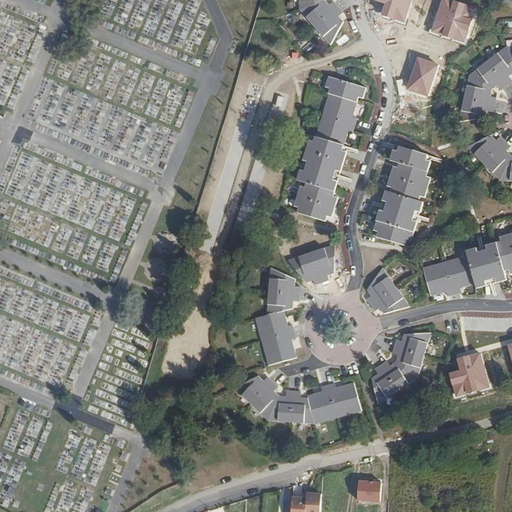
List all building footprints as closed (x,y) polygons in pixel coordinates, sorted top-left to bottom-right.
[(301,0),(302,11),(326,1),(325,0),(301,0)] [(414,0),(375,0),(375,1),(387,5),(383,18),(406,26),(414,0)] [(478,8),(451,0),(441,0),(431,33),(466,45),(478,8)] [(330,7),(326,1),(302,11),(332,46),(344,23),(339,18),(344,14),(335,2),(330,7)] [(511,79),(510,77),(511,74),(511,64),(505,50),(471,77),(492,90),(498,86),(501,90),(511,82),(511,79)] [(440,65),(418,58),(407,90),(429,97),(440,65)] [(491,96),(492,90),(471,77),(461,122),(487,118),(489,111),(495,112),(497,98),(491,96)] [(331,90),(317,138),(315,143),(310,142),(305,161),(309,162),(306,172),(302,171),(298,180),(303,182),(307,183),(306,188),(301,186),(295,206),(300,208),(298,213),(327,222),(329,217),(333,218),(339,199),(335,197),(339,182),(334,181),(337,171),(342,172),(348,153),(343,151),(345,147),(349,132),(354,134),(358,120),(354,118),(359,99),(364,100),(367,90),(330,79),(327,88),(331,90)] [(245,84),(228,139),(244,144),(261,88),(245,84)] [(271,92),(264,118),(283,123),(289,97),(271,92)] [(469,147),(502,181),(511,157),(511,156),(508,152),(511,147),(501,138),(497,142),(492,137),(469,147)] [(413,242),(419,223),(415,221),(418,210),(422,211),(425,203),(421,202),(422,197),(426,198),(432,179),(428,178),(432,163),(427,161),(428,156),(402,148),(400,153),(396,152),(393,162),(402,164),(400,169),(396,168),(390,187),(394,188),(393,194),(388,192),(386,201),(390,202),(387,213),(382,212),(377,231),(381,233),(380,237),(408,246),(409,241),(413,242)] [(511,157),(502,181),(511,181),(511,157)] [(221,220),(237,163),(220,159),(205,216),(221,220)] [(253,213),(266,172),(251,168),(238,208),(253,213)] [(339,182),(342,172),(337,171),(334,181),(339,182)] [(470,257),(478,285),(479,289),(509,280),(506,272),(511,271),(511,273),(511,235),(502,237),(503,242),(469,252),(470,257)] [(336,272),(336,247),(293,262),(309,283),(315,280),(317,286),(331,281),(329,275),(336,272)] [(463,289),(478,285),(470,257),(427,269),(434,297),(449,293),(450,297),(464,293),(463,289)] [(270,317),(286,312),(295,310),(296,303),(302,303),(302,289),(297,288),(298,281),(272,269),(270,317)] [(386,313),(410,306),(383,269),(368,290),(372,296),(368,299),(376,311),(381,308),(386,313)] [(290,328),(286,312),(270,317),(258,320),(271,366),(299,359),(294,341),(298,340),(295,326),(290,328)] [(375,379),(381,405),(419,380),(433,334),(407,336),(404,342),(400,340),(394,355),(400,356),(398,363),(392,366),(390,362),(378,370),(380,375),(375,379)] [(481,354),(458,360),(460,369),(450,372),(457,396),(490,387),(481,354)] [(272,419),(281,397),(277,393),(280,388),(270,378),(264,383),(260,379),(237,389),(272,419)] [(309,397),(310,399),(316,423),(317,425),(365,412),(356,385),(340,389),(338,385),(324,389),(325,393),(309,397)] [(316,423),(310,399),(303,399),(303,394),(289,392),(288,398),(281,397),(272,419),(316,423)] [(382,482),(359,480),(357,502),(380,504),(382,482)] [(308,500),(294,499),(292,511),(321,511),(322,496),(308,495),(308,500)]
